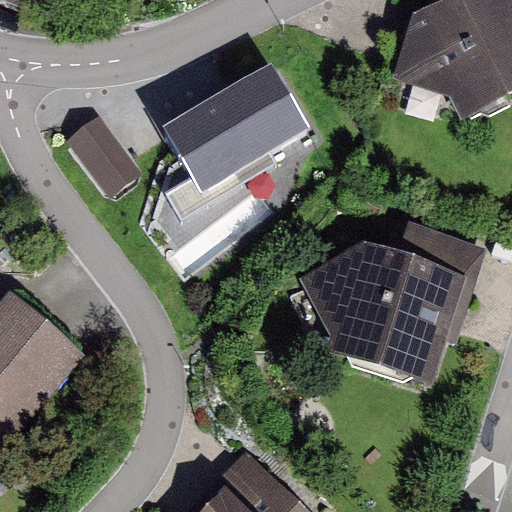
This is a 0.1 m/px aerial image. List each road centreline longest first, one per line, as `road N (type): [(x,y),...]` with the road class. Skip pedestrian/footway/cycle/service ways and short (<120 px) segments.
road 1 (residential): [(12,61),(22,138),(146,314),(164,355),(169,405),(153,453),(112,511)]
road 2 (residential): [(12,61),(113,62),(275,0)]
